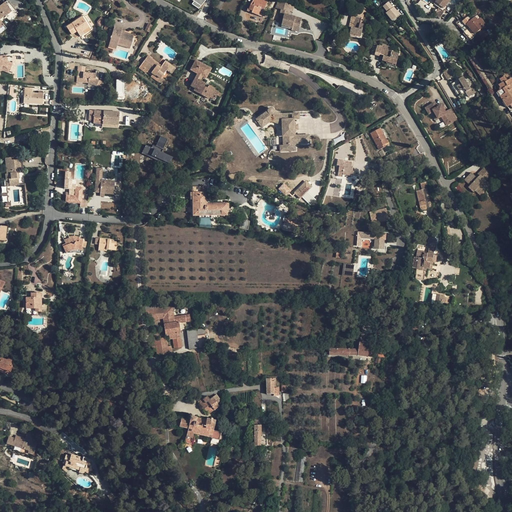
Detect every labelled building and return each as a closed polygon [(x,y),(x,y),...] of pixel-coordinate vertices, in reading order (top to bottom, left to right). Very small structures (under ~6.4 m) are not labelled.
[(6,16),(15,9),(7,0),(0,5),(0,28),(4,25),(0,20),(0,19),(5,16),(6,16)] [(263,11),(267,0),(253,0),(250,5),(248,11),(258,15),(260,10),(263,11)] [(294,6),(279,0),(278,0),(279,0),(275,8),(281,10),(290,11),(292,12),(294,6)] [(379,9),(383,5),(380,1),(378,2),(376,0),(374,0),(373,2),(379,9)] [(436,0),(434,4),(441,10),(444,11),(445,10),(450,14),(454,9),(447,4),(449,0),(436,0)] [(393,8),(388,2),(384,7),(385,9),(388,12),(386,13),(392,20),(399,14),(394,7),(393,8)] [(302,19),(289,15),(290,11),(281,10),(280,16),(283,17),(282,25),(293,28),(293,26),(299,28),(302,19)] [(444,11),(441,10),(437,12),(436,11),(434,17),(439,19),(444,11)] [(350,34),(361,36),(364,25),(359,24),(361,18),(363,18),(364,14),(359,13),(355,12),(351,27),(350,34)] [(486,24),(481,17),(478,20),(475,16),(470,21),(467,17),(458,25),(462,28),(461,29),(470,40),(476,35),(475,34),(484,27),(483,26),(486,24)] [(91,30),(82,17),(66,27),(72,35),(77,32),(80,37),(91,30)] [(118,43),(130,46),(134,35),(124,33),(124,31),(122,30),(122,29),(114,26),(109,44),(117,46),(117,45),(118,43)] [(166,44),(160,40),(156,45),(163,50),(166,44)] [(390,47),(382,45),(382,46),(379,46),(377,46),(374,55),(378,56),(379,56),(380,55),(383,56),(382,60),(396,65),(399,54),(389,51),(390,47)] [(459,56),(453,49),(450,53),(455,59),(459,56)] [(151,58),(148,55),(139,68),(146,73),(147,72),(148,71),(153,74),(152,75),(151,76),(162,84),(165,80),(161,78),(167,70),(168,68),(163,64),(161,66),(160,68),(156,65),(158,64),(151,58)] [(10,69),(12,63),(8,61),(7,57),(2,58),(2,56),(0,56),(0,67),(4,66),(10,69)] [(197,74),(191,86),(195,88),(194,91),(209,99),(210,97),(214,99),(218,92),(214,90),(214,89),(209,86),(207,88),(203,86),(205,84),(199,80),(202,76),(206,78),(211,69),(195,60),(190,70),(197,74)] [(176,68),(170,65),(168,68),(167,70),(172,74),(176,68)] [(99,89),(102,83),(97,81),(98,72),(95,72),(95,75),(85,74),(85,68),(79,68),(78,82),(88,83),(88,84),(90,84),(95,86),(95,87),(99,89)] [(453,76),(449,68),(443,72),(447,80),(453,76)] [(456,81),(450,84),(458,97),(465,93),(468,97),(475,93),(472,88),(471,89),(469,86),(471,86),(471,85),(471,84),(471,83),(470,83),(469,82),(467,83),(463,76),(458,79),(460,83),(458,85),(456,81)] [(511,78),(507,81),(504,76),(500,79),(502,82),(499,85),(501,89),(497,92),(504,102),(506,100),(510,105),(511,103),(511,84),(511,83),(511,78)] [(43,94),(32,93),(32,90),(25,90),(24,103),(43,104),(43,94)] [(201,105),(194,101),(192,105),(198,109),(201,105)] [(451,109),(445,112),(441,105),(437,107),(434,103),(425,108),(428,112),(432,110),(434,112),(438,119),(441,117),(444,122),(449,119),(451,123),(457,120),(451,109)] [(283,145),(279,145),(280,151),(295,150),(295,143),(309,143),(309,135),(294,135),(294,130),(294,124),(294,119),(299,119),(299,113),(282,114),(273,111),(273,110),(273,109),(272,108),(271,108),(269,108),(268,109),(268,110),(256,119),(255,120),(255,121),(255,122),(257,123),(258,123),(259,123),(262,127),(270,121),(282,125),(282,130),(284,130),(284,136),(282,136),(283,145)] [(119,120),(119,112),(89,110),(88,120),(93,120),(93,123),(118,125),(119,120)] [(404,120),(401,115),(396,118),(398,124),(404,120)] [(388,143),(381,129),(371,134),(379,150),(386,147),(385,145),(388,143)] [(161,137),(155,150),(152,155),(158,158),(159,158),(162,159),(162,160),(170,164),(172,158),(164,154),(164,155),(161,153),(168,140),(161,137)] [(152,155),(155,150),(146,145),(142,153),(151,157),(152,155)] [(18,173),(21,173),(20,159),(11,160),(11,157),(5,158),(7,173),(5,174),(6,180),(9,179),(10,186),(19,185),(18,178),(17,178),(16,173),(18,173)] [(352,162),(345,161),(345,160),(338,159),(337,165),(339,166),(338,173),(343,173),(342,175),(353,176),(354,171),(352,171),(353,167),(352,167),(352,162)] [(464,180),(470,185),(469,187),(474,192),(475,191),(480,185),(485,190),(490,185),(485,180),(486,180),(489,176),(484,167),(479,173),(480,175),(481,177),(479,180),(477,178),(471,172),(464,180)] [(97,168),(95,192),(100,192),(100,196),(104,196),(104,193),(114,194),(115,181),(101,180),(102,169),(97,168)] [(294,192),(299,197),(311,186),(306,181),(294,192)] [(429,208),(432,207),(427,182),(421,184),(422,190),(425,189),(429,208)] [(284,183),(278,189),(286,196),(292,190),(284,183)] [(485,190),(480,185),(475,191),(480,195),(485,190)] [(80,203),(81,203),(81,207),(87,208),(88,200),(82,200),(82,188),(75,187),(75,189),(69,189),(69,195),(66,195),(65,202),(80,203)] [(173,193),(170,187),(161,192),(164,198),(173,193)] [(201,187),(193,187),(193,192),(193,215),(199,215),(199,218),(211,217),(218,217),(218,215),(227,215),(227,211),(227,203),(207,204),(207,192),(205,192),(204,189),(203,188),(201,187)] [(427,209),(424,198),(418,199),(421,211),(427,209)] [(387,211),(379,213),(379,210),(370,212),(372,223),(389,220),(387,211)] [(297,216),(292,215),(292,214),(289,214),(288,216),(286,215),(284,223),(290,224),(290,223),(295,224),(297,216)] [(386,234),(356,232),(355,246),(361,246),(361,238),(375,239),(374,249),(384,249),(384,240),(386,240),(386,234)] [(76,253),(81,254),(83,247),(82,247),(83,241),(79,240),(80,238),(75,237),(69,237),(69,238),(70,240),(65,242),(65,243),(62,245),(66,253),(69,251),(71,251),(72,250),(74,250),(75,250),(77,251),(76,253)] [(111,240),(100,239),(99,245),(98,248),(106,249),(116,251),(116,244),(111,243),(111,241),(111,240)] [(415,279),(424,280),(425,271),(428,271),(428,270),(432,270),(433,264),(434,264),(435,254),(433,254),(435,244),(436,240),(431,239),(430,244),(429,244),(428,254),(424,253),(424,255),(419,254),(418,258),(414,257),(412,268),(417,268),(415,279)] [(354,265),(344,264),(342,275),(353,277),(354,265)] [(404,267),(397,266),(396,273),(403,274),(404,267)] [(73,275),(65,270),(63,275),(71,279),(73,275)] [(41,311),(41,293),(31,293),(31,297),(26,298),(26,308),(35,308),(35,311),(41,311)] [(431,302),(449,303),(449,295),(432,293),(431,302)] [(158,309),(158,303),(145,305),(147,321),(163,319),(164,323),(175,322),(174,317),(174,316),(172,307),(158,309)] [(179,322),(179,321),(175,322),(164,323),(165,335),(169,335),(169,339),(173,338),(174,348),(182,347),(180,334),(181,333),(179,322)] [(198,336),(197,329),(187,331),(189,349),(207,347),(205,335),(198,336)] [(167,347),(166,338),(155,339),(155,343),(156,349),(157,354),(168,353),(168,352),(172,352),(171,346),(167,347)] [(372,357),(373,345),(359,343),(359,350),(329,349),(329,355),(348,356),(348,355),(358,355),(372,357)] [(0,367),(8,371),(10,372),(12,366),(10,365),(12,359),(9,357),(7,360),(0,357),(0,367)] [(276,388),(276,382),(267,384),(267,394),(273,394),(279,394),(279,388),(276,388)] [(221,401),(216,394),(213,397),(217,403),(221,401)] [(219,406),(217,404),(217,403),(213,397),(210,399),(207,396),(203,399),(203,398),(198,402),(207,415),(219,406)] [(191,415),(190,418),(182,416),(180,420),(175,419),(174,422),(173,426),(179,426),(188,428),(185,442),(191,444),(193,433),(220,439),(221,432),(213,431),(215,420),(207,418),(206,420),(197,418),(197,417),(191,415)] [(32,441),(25,439),(15,435),(15,438),(9,436),(6,443),(28,450),(35,452),(38,441),(39,438),(39,437),(34,435),(32,441)] [(66,455),(64,460),(66,461),(65,465),(68,466),(68,464),(80,468),(80,470),(79,472),(84,474),(85,472),(85,469),(92,470),(91,462),(91,461),(90,460),(90,459),(88,459),(83,457),(83,458),(71,454),(71,456),(66,455)] [(118,496),(114,491),(107,496),(111,501),(118,496)]
